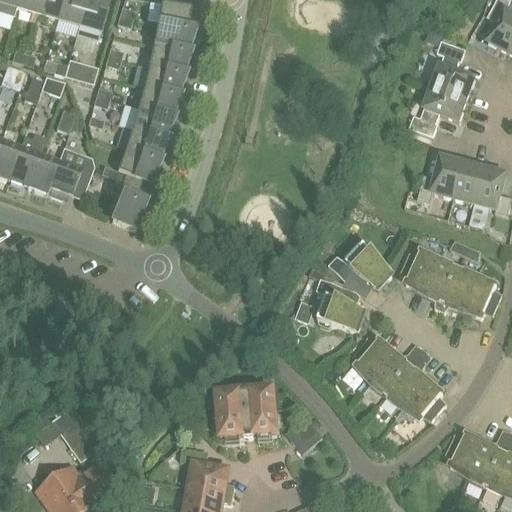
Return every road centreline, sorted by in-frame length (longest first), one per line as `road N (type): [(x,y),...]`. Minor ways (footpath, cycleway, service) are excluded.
road 1 (residential): [(156,269),(208,150),(240,4)]
road 2 (residential): [(222,323),(321,405),(365,476)]
road 3 (residential): [(0,211),(156,269)]
road 4 (residential): [(389,474),(436,441),(484,374)]
road 5 (residential): [(250,511),(251,503),(365,476)]
